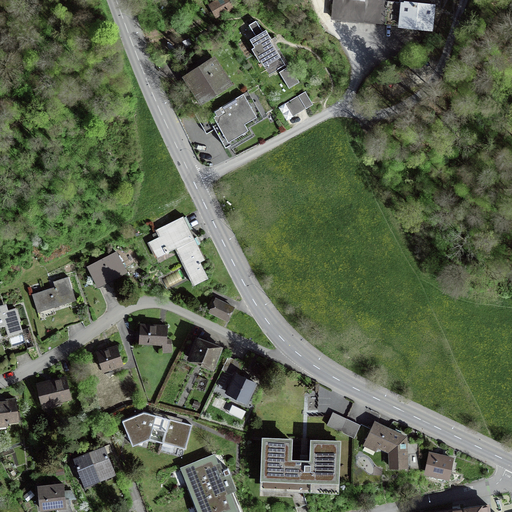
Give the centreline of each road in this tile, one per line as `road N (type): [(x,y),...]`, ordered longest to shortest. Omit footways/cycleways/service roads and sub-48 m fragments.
road 1 (residential): [(0,382),(150,302),(278,357),(296,351)]
road 2 (tertiary): [(511,463),(296,351)]
road 3 (tertiary): [(194,184),(115,0)]
road 4 (tertiary): [(296,351),(252,297),(194,184)]
road 5 (residential): [(194,184),(343,105)]
road 6 (residential): [(511,478),(378,511)]
